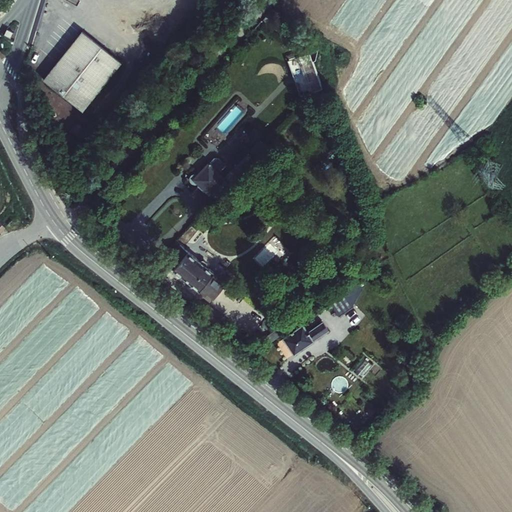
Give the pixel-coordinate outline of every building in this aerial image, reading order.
[(120,63),(82,32),(42,79),(81,111),(120,63)] [(309,51),(299,55),(311,88),(322,84),(309,51)] [(255,159),(267,146),(260,140),(250,152),(243,145),(229,161),(235,167),(242,173),(255,159)] [(201,180),(197,184),(209,195),(210,194),(216,200),(230,185),(224,179),(219,175),(226,167),(218,160),(214,160),(198,177),(201,180)] [(230,185),(242,173),(235,167),(224,179),(230,185)] [(199,263),(180,247),(177,250),(183,255),(172,268),(212,301),(214,298),(225,284),(207,269),(207,265),(203,262),(199,263)] [(170,261),(165,257),(162,262),(167,266),(170,261)] [(231,289),(225,284),(214,298),(220,303),(231,289)] [(220,315),(208,306),(202,313),(214,323),(220,315)] [(315,314),(283,336),(294,353),(329,330),(322,320),(320,322),(315,314)]
